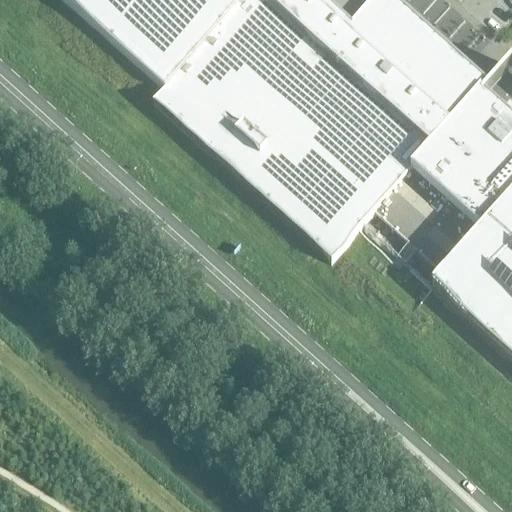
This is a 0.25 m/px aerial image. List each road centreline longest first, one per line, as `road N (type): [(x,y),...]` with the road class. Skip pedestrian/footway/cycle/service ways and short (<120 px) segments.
road 1 (secondary): [(334,381),(0,80)]
road 2 (secondary): [(497,511),(379,407),(334,381)]
road 3 (secondary): [(334,381),(464,511)]
